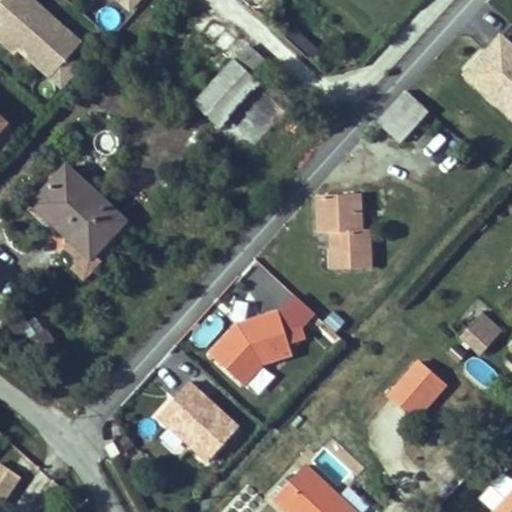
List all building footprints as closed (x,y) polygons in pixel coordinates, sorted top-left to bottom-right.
[(0,20),(1,21),(0,22),(0,44),(63,88),(80,64),(72,58),(86,37),(31,0),(1,0),(0,2),(0,20)] [(142,0),(109,0),(128,16),(142,0)] [(190,1),(177,17),(232,63),(247,47),(190,1)] [(511,123),(511,41),(501,31),(459,74),(511,123)] [(272,68),(273,67),(250,44),(247,47),(232,63),(196,102),(219,124),(272,68)] [(259,90),(227,126),(257,152),(288,115),(259,90)] [(428,110),(407,90),(378,122),(400,141),(428,110)] [(469,128),(473,112),(456,108),(452,124),(469,128)] [(93,255),(123,223),(64,170),(32,204),(61,230),(68,223),(78,232),(74,237),(93,255)] [(362,211),(361,192),(316,194),(318,232),(330,231),(332,268),(372,266),(370,228),(358,229),(358,211),(362,211)] [(272,298),(209,355),(242,392),(293,346),(280,332),(292,321),(272,298)] [(40,335),(23,310),(9,320),(37,361),(60,346),(49,330),(40,335)] [(479,355),(493,340),(475,325),(462,339),(479,355)] [(475,355),(464,367),(485,386),(496,374),(475,355)] [(417,360),(386,396),(416,422),(448,386),(417,360)] [(165,431),(157,439),(176,457),(185,448),(207,469),(243,432),(190,380),(152,418),(165,431)] [(0,503),(8,506),(20,473),(0,465),(0,503)] [(350,511),(302,467),(272,499),(284,511),(350,511)] [(449,511),(490,511),(500,502),(477,481),(449,511)] [(511,511),(511,490),(494,511),(511,511)]
